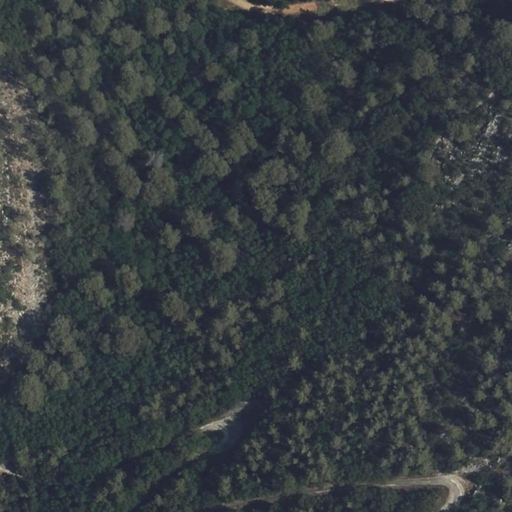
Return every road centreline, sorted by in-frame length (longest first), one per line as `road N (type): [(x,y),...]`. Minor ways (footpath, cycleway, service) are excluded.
road 1 (residential): [(0,472),(50,490),(68,487),(232,418),(240,436),(132,511)]
road 2 (residential): [(221,511),(443,479),(460,488),(447,511)]
